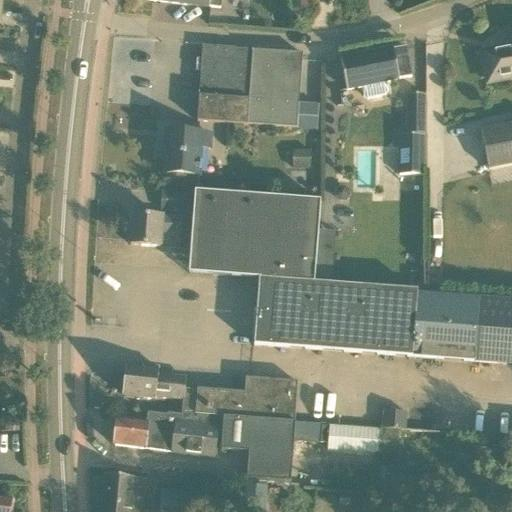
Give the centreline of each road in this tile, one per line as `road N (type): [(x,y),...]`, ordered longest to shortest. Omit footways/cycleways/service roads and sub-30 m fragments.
road 1 (primary): [(66,511),(59,363),(83,20)]
road 2 (unclassified): [(470,0),(315,41),(83,20)]
road 3 (residential): [(7,327),(33,0)]
